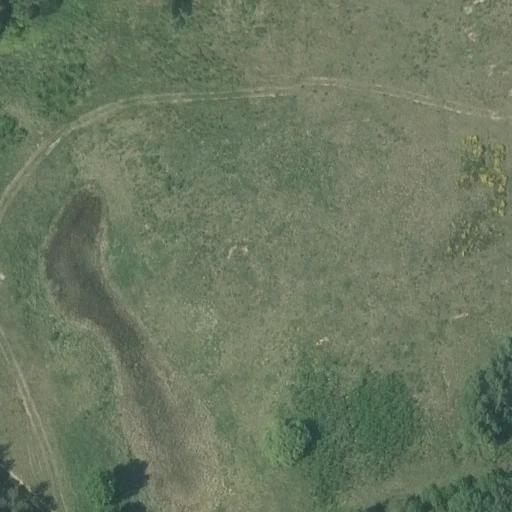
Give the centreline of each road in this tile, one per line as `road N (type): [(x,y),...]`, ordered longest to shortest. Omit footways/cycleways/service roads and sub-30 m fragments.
road 1 (track): [(511,126),(289,82),(180,92),(96,108),(63,135),(0,217)]
road 2 (track): [(0,351),(29,405),(53,511)]
road 3 (track): [(388,511),(447,491),(511,487)]
